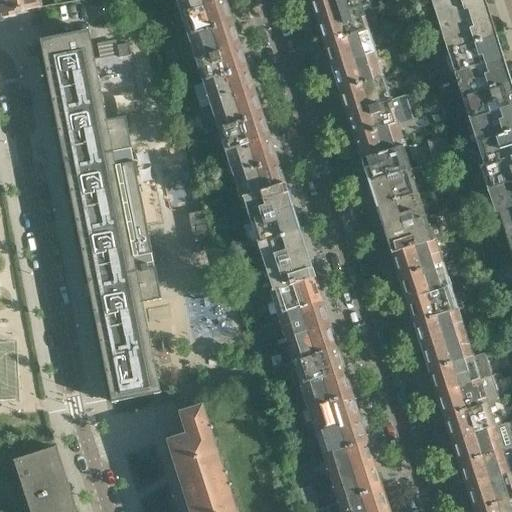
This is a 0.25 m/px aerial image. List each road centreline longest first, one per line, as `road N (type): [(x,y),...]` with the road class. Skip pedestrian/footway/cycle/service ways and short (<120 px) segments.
road 1 (residential): [(263,0),(427,511)]
road 2 (residential): [(108,511),(78,418),(0,61)]
